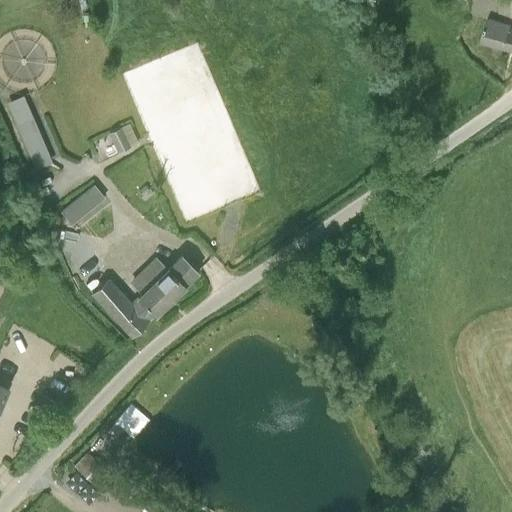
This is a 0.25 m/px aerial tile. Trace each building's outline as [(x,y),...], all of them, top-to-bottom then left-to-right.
[(511,0),(472,0),(471,14),(487,18),(479,41),(511,50),(511,0)] [(32,118),(16,126),(34,168),(51,161),(32,118)] [(127,122),(106,133),(116,152),(137,141),(127,122)] [(92,183),(59,210),(70,224),(103,196),(92,183)] [(107,276),(89,293),(131,335),(153,313),(197,270),(179,252),(166,267),(153,255),(128,280),(139,291),(130,299),(107,276)] [(130,404),(114,422),(133,439),(149,420),(130,404)] [(86,452),(73,465),(93,485),(106,472),(86,452)]
